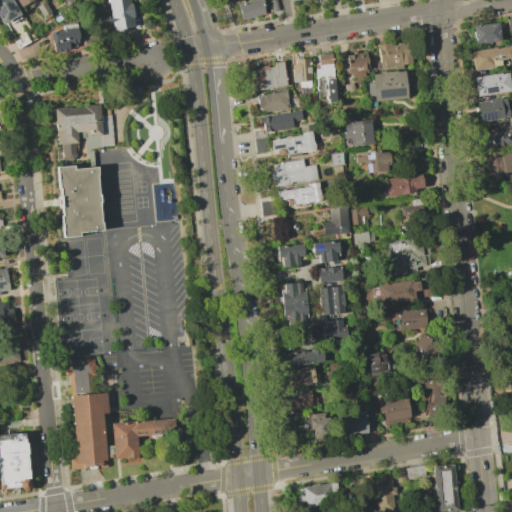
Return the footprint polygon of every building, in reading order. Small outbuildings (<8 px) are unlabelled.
[(0,0),(11,0),(19,14),(1,24),(0,22),(0,0)] [(106,0),(129,0),(134,27),(112,30),(106,0)] [(248,0),(261,0),(265,12),(240,18),(236,3),(248,0)] [(275,0),(277,9),(271,10),(269,0),(275,0)] [(44,1),(49,11),(48,12),(50,15),(43,19),(36,6),(44,1)] [(110,31),(110,15),(100,15),(100,32),(110,31)] [(497,22),(499,41),(472,43),(470,25),(497,22)] [(76,28),(79,48),(53,51),(50,32),(76,28)] [(389,42),(390,46),(399,44),(398,42),(407,41),(410,63),(400,65),(401,67),(392,69),(392,66),(383,68),(382,62),(379,63),(376,44),(389,42)] [(510,46),(511,57),(498,59),(499,65),(493,66),(493,67),(472,70),(469,52),(510,46)] [(364,52),(366,68),(362,68),(363,76),(350,78),(350,74),(347,74),(344,55),(364,52)] [(318,69),(316,55),(330,54),(335,102),(328,102),(327,98),(317,99),(315,69),(318,69)] [(293,64),(293,59),(308,58),(310,87),(297,88),(297,82),(291,82),(290,64),(293,64)] [(263,70),(262,66),(267,65),(267,67),(274,66),(273,62),(282,61),(285,85),(259,89),(258,84),(254,84),(253,71),(263,70)] [(371,82),(370,74),(402,71),(405,97),(373,100),(373,96),(367,96),(366,82),(371,82)] [(507,72),(510,90),(475,96),(472,77),(507,72)] [(285,90),(288,108),(259,113),(259,110),(257,110),(255,95),(285,90)] [(504,98),(507,116),(501,117),(501,118),(477,122),(475,102),(504,98)] [(58,144),(55,108),(100,105),(101,117),(111,116),(114,143),(114,147),(93,149),(95,168),(90,168),(89,157),(86,157),(85,140),(77,141),(78,143),(77,143),(78,157),(76,160),(66,160),(63,158),(62,144),(58,144)] [(299,110),(301,120),(291,121),(292,127),(263,132),(261,121),(258,122),(257,117),(299,110)] [(348,126),(348,122),(370,119),(372,143),(350,145),(350,138),(342,139),(341,127),(348,126)] [(511,125),(511,142),(485,147),(483,130),(511,125)] [(302,135),(301,132),(310,131),(313,150),(299,152),(299,155),(286,157),(285,154),(279,155),(278,150),(272,151),(270,140),(302,135)] [(363,156),(363,154),(367,154),(367,152),(377,151),(378,152),(387,152),(388,165),(384,165),(385,171),(363,172),(363,162),(352,163),(351,157),(363,156)] [(511,152),(511,170),(495,173),(492,156),(511,152)] [(340,153),(341,164),(330,165),(328,154),(340,153)] [(271,171),(270,164),(301,159),(303,166),(314,165),(316,180),(303,182),(302,180),(290,182),(290,184),(274,186),(273,180),(270,180),(268,172),(271,171)] [(57,168),(73,166),(74,169),(90,168),(95,168),(96,168),(101,231),(79,232),(80,237),(63,238),(57,168)] [(420,174),(422,187),(413,188),(414,192),(385,196),(383,179),(420,174)] [(308,186),(307,183),(316,182),(319,201),(286,206),(285,199),(277,201),(275,191),(308,186)] [(272,201),(274,215),(260,216),(259,202),(272,201)] [(399,207),(422,204),(423,213),(400,216),(399,207)] [(328,221),(327,208),(345,206),(348,236),(333,237),(332,234),(322,235),(320,221),(328,221)] [(359,207),(359,209),(366,208),(366,216),(362,216),(363,224),(350,225),(349,208),(359,207)] [(366,231),(368,243),(352,245),(351,233),(366,231)] [(385,243),(420,238),(424,265),(389,270),(385,243)] [(337,240),(338,252),(334,253),(335,261),(318,262),(317,253),(312,254),(311,243),(337,240)] [(301,244),(302,255),(297,256),(298,265),(281,266),(280,257),(276,257),(275,245),(301,244)] [(339,265),(340,280),(318,282),(316,267),(339,265)] [(0,268),(4,268),(8,290),(0,290),(0,268)] [(367,268),(369,285),(353,287),(351,270),(367,268)] [(376,285),(411,280),(411,281),(418,280),(419,290),(413,291),(414,299),(391,302),(391,307),(380,308),(376,285)] [(305,303),(281,305),(280,293),(283,293),(282,283),(299,282),(300,291),(304,291),(305,303)] [(318,287),(340,286),(340,294),(342,294),(343,305),(341,306),(342,313),(320,315),(318,287)] [(0,302),(12,301),(15,325),(0,327),(0,302)] [(305,303),(306,314),(302,314),(303,324),(286,325),(285,316),(282,316),(281,305),(305,303)] [(423,308),(425,327),(399,329),(398,319),(393,320),(392,311),(423,308)] [(324,325),(323,320),(340,318),(340,324),(343,324),(343,326),(345,326),(346,338),(322,340),(321,326),(324,325)] [(191,346),(185,347),(183,321),(189,321),(191,346)] [(423,333),(441,344),(431,358),(413,347),(423,333)] [(18,360),(0,362),(0,344),(15,342),(18,360)] [(322,349),(323,361),(312,362),(312,363),(286,366),(284,352),(304,350),(304,352),(309,351),(309,350),(322,349)] [(367,353),(385,351),(388,374),(369,376),(367,353)] [(109,447),(116,446),(114,423),(179,418),(180,433),(140,436),(141,456),(110,459),(110,466),(81,469),(72,470),(71,458),(79,458),(74,396),(69,396),(65,360),(96,358),(99,394),(109,393),(111,413),(106,413),(109,447)] [(307,367),(308,385),(285,387),(283,369),(307,367)] [(442,378),(442,415),(424,415),(424,404),(429,404),(429,387),(420,387),(420,378),(442,378)] [(308,390),(310,407),(286,409),(284,392),(308,390)] [(408,421),(383,426),(380,411),(376,412),(373,398),(403,392),(408,421)] [(363,410),(366,432),(341,435),(339,412),(363,410)] [(309,414),(323,412),(323,417),(328,417),(329,437),(311,439),(310,429),(308,429),(307,419),(310,418),(309,414)] [(0,434),(23,432),(23,438),(24,438),(28,486),(25,489),(21,490),(17,486),(4,487),(5,489),(0,489),(0,434)] [(456,511),(445,511),(434,511),(431,466),(452,465),(456,511)] [(404,468),(422,466),(424,479),(406,482),(404,468)] [(396,483),(395,469),(402,468),(403,483),(396,483)] [(394,487),(395,495),(391,495),(392,511),(375,511),(373,482),(390,481),(391,488),(394,487)] [(329,490),(331,503),(304,507),(303,499),(297,500),(295,490),(301,489),(300,487),(328,482),(328,483),(334,482),(335,489),(329,490)]
